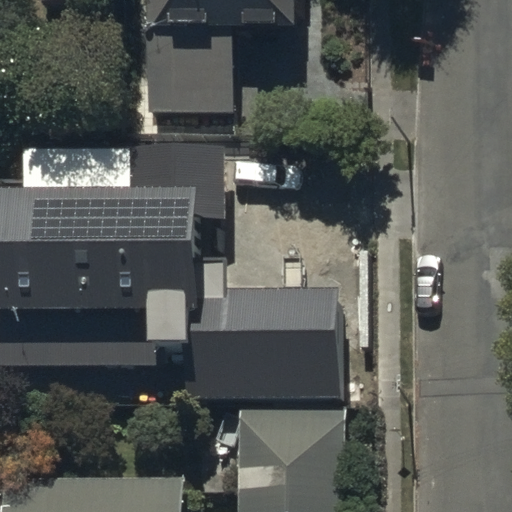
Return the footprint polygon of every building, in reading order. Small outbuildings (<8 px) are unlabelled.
[(300,0),(151,0),(151,119),(235,120),(235,40),(301,40),(300,0)] [(224,175),(223,243),(314,245),(316,177),(224,175)] [(0,293),(0,395),(224,395),(223,264),(157,264),(157,245),(91,246),(92,263),(26,263),(26,293),(0,293)] [(240,428),(240,511),(346,511),(346,427),(240,428)] [(184,511),(184,491),(9,493),(9,511),(184,511)]
